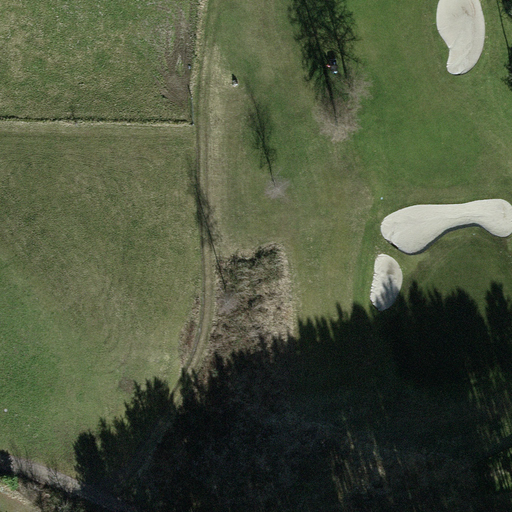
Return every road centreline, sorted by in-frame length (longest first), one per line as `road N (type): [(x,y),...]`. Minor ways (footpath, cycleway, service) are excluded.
road 1 (track): [(102,498),(153,440),(199,357),(212,287),(203,186),(211,0)]
road 2 (track): [(132,511),(0,461)]
